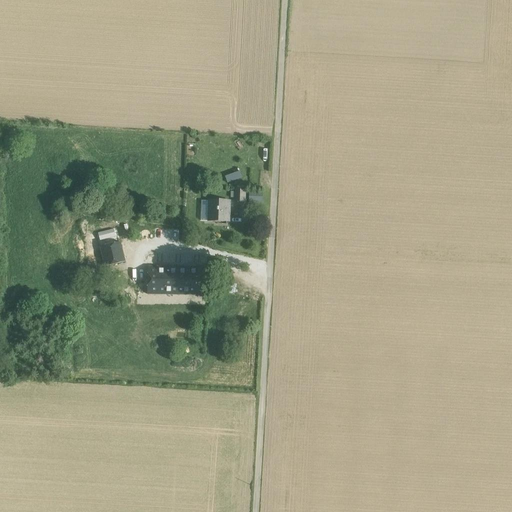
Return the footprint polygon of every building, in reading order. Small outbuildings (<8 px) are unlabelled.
[(245,189),(236,189),(236,202),(244,202),(245,189)] [(250,193),(250,203),(260,203),(260,193),(250,193)] [(229,202),(209,201),(209,221),(229,221),(229,202)] [(108,230),(96,233),(105,267),(125,262),(119,235),(110,237),(108,230)] [(207,268),(188,268),(188,259),(182,259),(182,267),(181,294),(206,295),(207,268)] [(182,267),(149,267),(148,296),(180,297),(180,294),(181,294),(182,267)]
